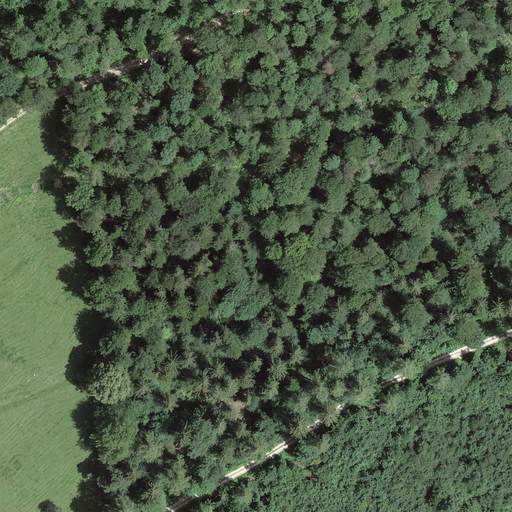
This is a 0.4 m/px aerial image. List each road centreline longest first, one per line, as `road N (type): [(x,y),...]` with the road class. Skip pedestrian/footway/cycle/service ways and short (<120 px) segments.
road 1 (track): [(0,197),(48,182),(253,161),(511,50)]
road 2 (track): [(165,511),(357,397),(432,358),(511,331)]
road 3 (track): [(253,0),(157,53),(45,99),(0,129)]
road 4 (track): [(266,373),(443,341),(511,315)]
